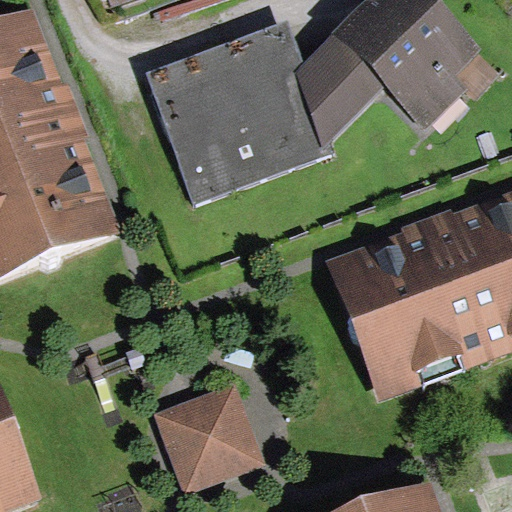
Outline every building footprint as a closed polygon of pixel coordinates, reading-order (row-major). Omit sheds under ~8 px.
[(432,145),(494,87),(416,0),(387,0),(302,87),(326,154),(385,101),(432,145)] [(0,280),(119,238),(38,16),(0,29),(0,280)] [(147,89),(192,214),(330,164),(326,154),(302,87),(285,40),(147,89)] [(511,207),(330,273),(379,408),(511,360),(511,207)] [(180,501),(261,470),(232,396),(152,427),(180,501)] [(0,511),(12,511),(31,506),(0,421),(0,511)] [(429,511),(426,501),(393,511),(429,511)]
